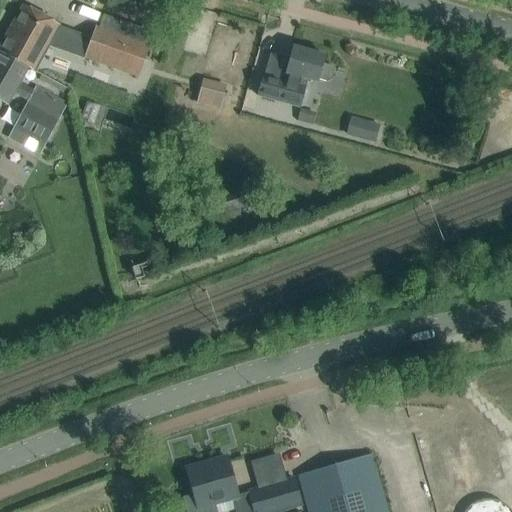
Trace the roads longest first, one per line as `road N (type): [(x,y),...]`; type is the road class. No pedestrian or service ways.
road 1 (tertiary): [(511,312),(243,375),(0,463)]
road 2 (tertiary): [(511,31),(392,0)]
